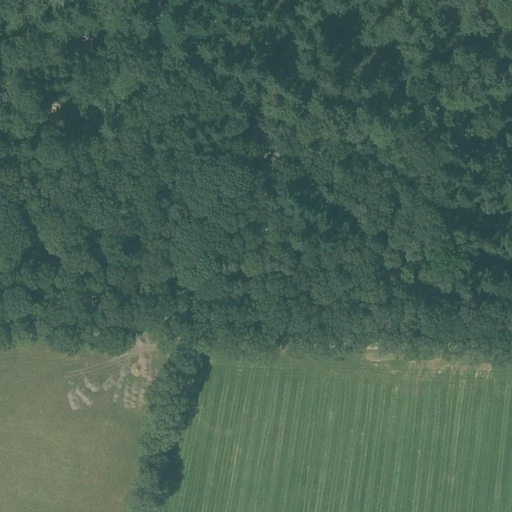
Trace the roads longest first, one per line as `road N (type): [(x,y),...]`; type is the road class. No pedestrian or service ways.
road 1 (track): [(0,309),(511,328)]
road 2 (track): [(0,35),(4,225),(45,243),(91,279),(106,314)]
